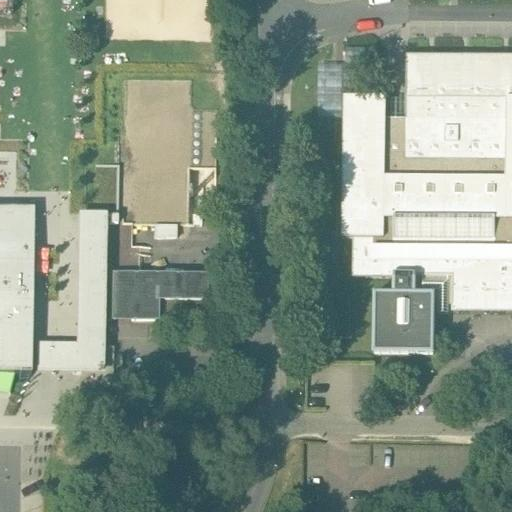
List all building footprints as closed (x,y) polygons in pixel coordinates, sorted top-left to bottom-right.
[(318,115),(342,115),(343,62),(319,62),(318,115)] [(511,103),(358,101),(355,274),(403,274),(402,297),(384,297),(383,360),(443,361),(444,298),(421,298),(421,275),(450,275),(449,311),(511,312),(511,103)] [(13,376),(28,375),(31,211),(0,210),(0,389),(5,389),(13,376)] [(84,216),(81,372),(101,372),(104,225),(118,225),(117,217),(84,216)] [(213,301),(213,275),(117,273),(116,321),(158,321),(158,300),(213,301)] [(43,351),(42,368),(56,369),(55,351),(43,351)]
